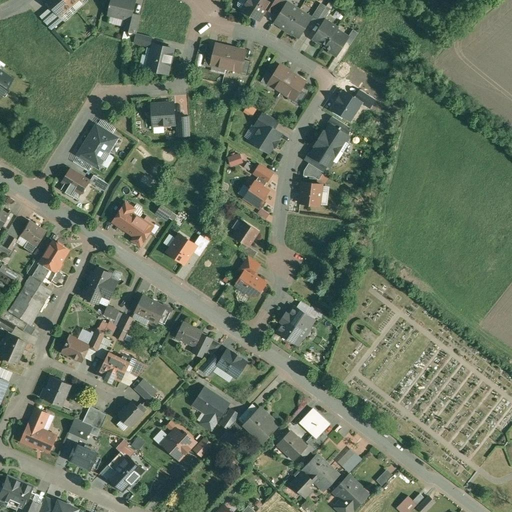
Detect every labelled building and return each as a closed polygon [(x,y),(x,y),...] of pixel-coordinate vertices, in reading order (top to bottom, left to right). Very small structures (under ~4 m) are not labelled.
[(71,5),(67,0),(48,0),(47,1),(60,15),(71,5)] [(135,0),(112,0),(109,14),(127,18),(131,19),(133,13),(135,0)] [(248,0),(242,10),(258,20),(266,8),(269,2),(268,1),(265,0),(248,0)] [(268,0),(268,1),(269,2),(266,8),(273,12),(280,0),(268,0)] [(280,0),(273,12),(269,18),(275,22),(287,3),(281,0),(280,0)] [(275,22),(283,27),(282,28),(286,31),(299,10),(287,2),(287,3),(275,22)] [(326,6),(320,3),(311,17),(306,25),(312,28),(317,21),(326,6)] [(326,6),(317,21),(322,25),(325,20),(332,9),(326,6)] [(299,10),(286,31),(290,33),(290,32),(298,37),(306,25),(311,17),(299,10)] [(133,13),(131,19),(127,18),(124,30),(137,33),(141,15),(133,13)] [(322,25),(313,39),(320,43),(321,41),(326,44),(325,46),(337,28),(325,20),(322,25)] [(337,28),(325,46),(330,49),(329,51),(336,56),(345,41),(348,37),(336,30),(337,28)] [(352,30),(348,37),(345,41),(350,45),(358,33),(352,30)] [(152,37),(137,33),(135,43),(150,46),(152,37)] [(174,48),(153,44),(147,68),(168,73),(174,48)] [(231,47),(216,44),(214,52),(212,62),(213,62),(219,63),(218,66),(226,68),(231,47)] [(245,51),(231,47),(226,68),(234,70),(235,67),(241,68),(242,68),(244,59),(245,51)] [(207,51),(204,65),(212,67),(213,62),(212,62),(214,52),(207,51)] [(251,61),(244,59),(242,68),(241,68),(240,74),(248,76),(251,61)] [(293,74),(280,65),(275,73),(270,81),(271,81),(276,84),(275,87),(282,91),(293,74)] [(0,69),(0,96),(3,98),(15,79),(2,71),(0,69)] [(269,69),(261,82),(268,86),(271,81),(270,81),(275,73),(269,69)] [(306,82),(293,74),(282,91),(289,96),(290,93),(295,97),(296,97),(301,89),(306,82)] [(301,89),(296,97),(295,97),(292,101),(299,106),(307,93),(301,89)] [(146,99),(136,101),(137,107),(147,106),(146,99)] [(174,104),(152,105),(154,124),(175,123),(174,104)] [(250,104),(245,112),(253,117),(258,108),(250,104)] [(279,121),(264,112),(256,125),(260,128),(264,122),(274,129),(279,121)] [(350,127),(333,116),(328,123),(330,124),(331,124),(345,133),(350,127)] [(190,117),(180,117),(178,119),(179,135),(191,135),(190,117)] [(260,128),(252,141),(269,153),(274,146),(275,147),(279,141),(277,140),(282,133),(274,129),(264,122),(260,128)] [(331,124),(330,124),(323,136),(345,150),(349,143),(346,141),(349,136),(345,133),(331,124)] [(108,156),(109,156),(118,141),(95,127),(86,143),(108,156)] [(345,150),(323,136),(322,135),(317,142),(319,143),(311,154),(326,164),(330,166),(333,160),(337,163),(345,150)] [(76,158),(99,171),(108,156),(86,143),(85,142),(76,158)] [(242,153),(229,157),(233,166),(245,162),(242,153)] [(326,164),(311,154),(309,153),(305,160),(309,163),(322,171),(326,164)] [(322,171),(309,163),(304,170),(304,175),(314,177),(319,180),(324,172),(322,171)] [(273,173),(260,165),(254,173),(259,176),(268,182),(273,173)] [(90,181),(71,168),(62,182),(82,194),(90,182),(90,181)] [(103,180),(94,175),(90,181),(90,182),(98,187),(103,180)] [(259,176),(245,197),(260,207),(265,200),(264,199),(269,191),(264,187),(268,182),(259,176)] [(110,184),(103,180),(98,187),(106,192),(110,184)] [(322,184),(303,182),(300,203),(319,205),(322,184)] [(134,209),(126,203),(116,218),(123,223),(121,226),(136,236),(133,240),(141,245),(153,227),(155,223),(156,224),(157,223),(156,222),(148,216),(147,218),(146,218),(144,221),(132,212),(134,209)] [(161,205),(156,213),(161,217),(167,209),(161,205)] [(10,210),(7,214),(8,215),(1,226),(8,230),(13,221),(17,215),(10,210)] [(24,228),(13,221),(8,230),(6,233),(17,240),(21,235),(20,234),(24,228)] [(47,232),(29,221),(24,228),(20,234),(21,235),(28,239),(24,247),(31,252),(30,253),(32,254),(37,246),(37,247),(47,232)] [(259,231),(244,221),(234,236),(243,242),(249,246),(259,231)] [(167,252),(185,263),(197,244),(180,232),(167,252)] [(6,233),(1,242),(0,243),(11,250),(17,240),(6,233)] [(68,251),(54,241),(39,265),(48,271),(49,269),(51,270),(54,269),(57,271),(62,262),(62,261),(68,251)] [(249,246),(243,242),(238,248),(248,255),(253,259),(258,252),(249,246)] [(248,255),(240,268),(245,272),(246,270),(253,274),(260,263),(253,259),(248,255)] [(39,265),(32,277),(41,283),(48,271),(39,265)] [(23,279),(3,266),(0,269),(0,270),(20,283),(23,279)] [(112,274),(98,267),(95,273),(92,272),(89,279),(92,281),(91,283),(112,293),(117,282),(110,279),(112,274)] [(253,274),(246,270),(245,272),(236,285),(252,295),(259,294),(266,283),(253,274)] [(31,277),(9,312),(5,309),(0,316),(16,326),(23,330),(27,324),(27,323),(30,325),(52,291),(53,290),(41,283),(32,277),(31,277)] [(112,293),(91,283),(87,292),(84,291),(82,296),(99,303),(102,295),(110,299),(112,293)] [(241,295),(248,301),(251,297),(244,291),(241,295)] [(164,306),(144,296),(136,312),(156,322),(157,319),(164,306)] [(164,306),(157,319),(165,323),(172,309),(164,305),(164,306)] [(120,311),(108,306),(104,314),(116,320),(120,311)] [(295,306),(278,331),(298,345),(315,320),(295,306)] [(125,314),(119,326),(128,332),(131,327),(127,326),(132,317),(125,314)] [(15,326),(0,317),(0,325),(11,333),(15,326)] [(203,332),(183,322),(176,336),(195,346),(196,346),(202,334),(203,332)] [(30,325),(27,324),(23,330),(31,335),(35,329),(30,325)] [(128,332),(119,326),(114,336),(124,341),(128,332)] [(105,334),(97,329),(89,344),(90,345),(89,345),(99,350),(104,337),(105,334)] [(26,342),(8,334),(0,350),(0,356),(16,364),(26,342)] [(202,334),(196,346),(195,346),(193,351),(202,356),(204,351),(206,352),(209,347),(210,347),(213,339),(202,334)] [(89,344),(71,336),(68,342),(67,342),(66,344),(67,344),(63,352),(82,361),(89,345),(90,345),(89,344)] [(213,339),(210,347),(209,347),(206,352),(212,355),(213,353),(222,344),(213,339)] [(234,353),(228,349),(221,360),(218,364),(218,365),(237,377),(247,362),(241,358),(242,357),(235,353),(234,353)] [(122,359),(110,352),(101,370),(108,373),(105,379),(113,382),(115,377),(122,380),(131,360),(123,356),(122,359)] [(212,355),(201,367),(210,374),(218,365),(218,364),(221,360),(213,353),(212,355)] [(141,362),(131,373),(138,377),(148,365),(141,362)] [(72,384),(53,376),(48,389),(45,388),(41,397),(63,407),(63,406),(61,405),(70,384),(72,385),(72,384)] [(0,401),(9,382),(0,377),(0,401)] [(157,391),(144,379),(136,388),(149,400),(157,391)] [(216,394),(206,387),(194,405),(208,414),(202,423),(212,429),(228,405),(215,396),(216,394)] [(138,407),(132,402),(125,409),(124,408),(118,414),(131,426),(147,409),(141,403),(138,407)] [(108,414),(91,406),(83,421),(93,426),(101,429),(108,414)] [(271,419),(267,414),(260,408),(261,408),(260,407),(246,422),(258,434),(257,436),(264,442),(280,425),(272,418),(271,419)] [(49,414),(36,408),(29,424),(39,428),(40,426),(43,427),(49,414)] [(313,410),(299,425),(311,437),(316,441),(322,435),(330,426),(313,410)] [(235,422),(227,416),(222,423),(230,428),(235,422)] [(83,421),(76,418),(75,418),(74,421),(80,424),(79,426),(90,431),(93,426),(83,421)] [(230,428),(228,430),(234,436),(245,425),(239,419),(230,428)] [(80,424),(74,421),(70,431),(87,439),(90,431),(79,426),(80,424)] [(39,428),(29,424),(26,431),(21,441),(37,448),(38,444),(42,445),(41,447),(50,451),(54,443),(57,435),(39,428)] [(184,435),(177,428),(163,444),(180,459),(196,442),(187,433),(184,435)] [(307,446),(291,431),(279,445),(294,459),(307,446)] [(311,437),(306,442),(315,450),(326,439),(322,435),(316,441),(311,437)] [(139,450),(146,442),(139,436),(132,445),(139,450)] [(214,444),(204,437),(193,449),(202,457),(214,444)] [(131,458),(137,449),(124,440),(118,448),(131,458)] [(93,448),(86,445),(85,448),(77,444),(70,460),(82,465),(82,466),(90,470),(98,453),(92,451),(93,448)] [(121,452),(109,465),(116,471),(124,463),(124,464),(129,459),(121,452)] [(356,454),(345,466),(350,471),(361,459),(356,454)] [(338,474),(319,455),(304,471),(313,481),(323,490),(338,474)] [(124,464),(124,463),(116,471),(110,478),(123,490),(129,483),(132,483),(138,477),(124,464)] [(383,486),(394,475),(388,469),(377,480),(383,486)] [(304,471),(292,484),(306,497),(312,490),(308,486),(313,481),(304,471)] [(31,487),(7,477),(0,492),(0,498),(21,508),(22,508),(26,499),(31,487)] [(349,477),(336,491),(344,499),(337,507),(342,511),(350,511),(367,494),(349,477)] [(420,493),(413,501),(417,505),(424,497),(420,493)] [(429,496),(418,508),(422,511),(425,511),(435,502),(429,496)] [(41,506),(38,511),(53,511),(58,503),(45,498),(41,506)] [(38,511),(41,506),(31,502),(32,501),(26,499),(22,508),(21,508),(18,510),(17,511),(38,511)] [(311,511),(316,507),(309,500),(303,505),(309,511),(311,511)] [(76,511),(78,509),(59,501),(58,503),(53,511),(76,511)]
